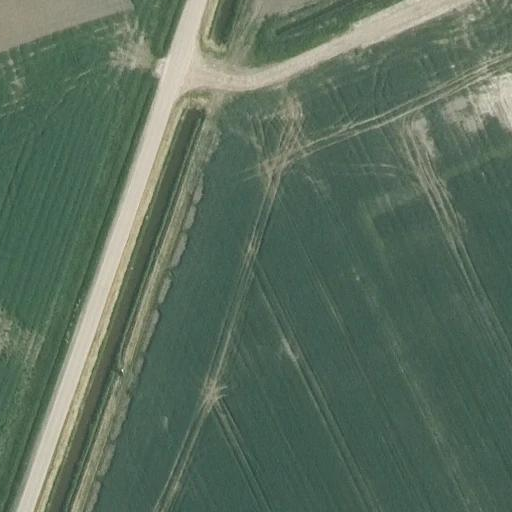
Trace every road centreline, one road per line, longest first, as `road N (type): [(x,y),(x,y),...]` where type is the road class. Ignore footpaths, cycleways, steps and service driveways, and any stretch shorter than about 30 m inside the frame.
road 1 (unclassified): [(25,511),(174,71)]
road 2 (unclassified): [(174,71),(232,84),(263,80),(442,0)]
